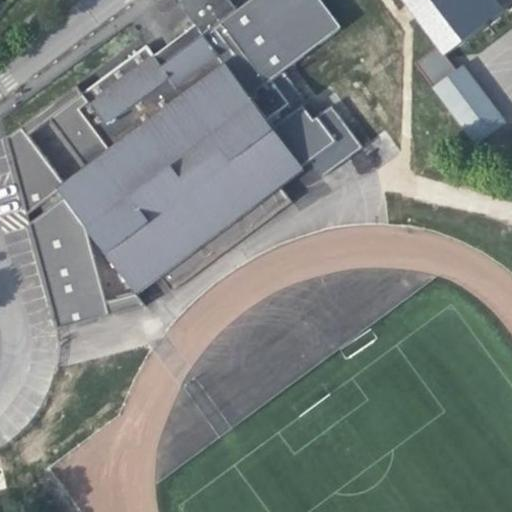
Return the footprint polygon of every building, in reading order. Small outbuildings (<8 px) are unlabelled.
[(199,33),(233,8),(227,0),(175,0),(194,25),(199,33)] [(285,72),(343,29),(322,0),(244,0),(233,8),(199,33),(225,68),(236,60),(259,91),(285,72)] [(401,0),(442,55),(501,11),(492,0),(401,0)] [(194,25),(152,55),(184,97),(225,68),(199,33),(194,25)] [(85,170),(184,97),(152,55),(145,46),(81,93),(47,118),(85,170)] [(184,97),(85,170),(59,189),(84,223),(87,227),(135,292),(157,275),(169,291),(290,202),(277,184),(310,160),(321,175),(363,144),(332,103),(317,114),(285,72),(259,91),(236,60),(225,68),(184,97)] [(461,66),(433,87),(475,142),(503,121),(461,66)] [(20,126),(26,135),(47,118),(81,93),(75,85),(20,126)] [(25,211),(59,189),(26,135),(20,126),(4,137),(25,211)] [(59,189),(25,211),(59,329),(112,314),(108,300),(98,302),(75,230),(84,223),(59,189)] [(108,300),(87,227),(84,223),(75,230),(98,302),(108,300)] [(135,292),(108,300),(112,314),(143,305),(135,292)]
